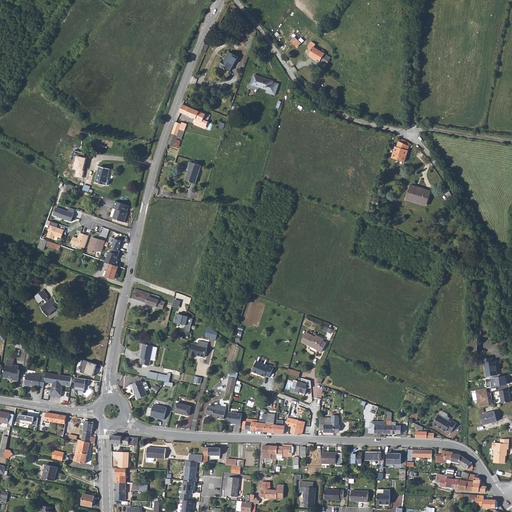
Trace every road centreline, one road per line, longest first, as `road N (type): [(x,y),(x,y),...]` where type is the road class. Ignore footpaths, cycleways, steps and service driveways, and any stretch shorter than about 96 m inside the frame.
road 1 (tertiary): [(500,497),(477,461),(449,444),(196,436),(123,419)]
road 2 (residential): [(234,0),(306,92),(358,122),(408,134),(430,152)]
road 3 (tertiary): [(220,0),(172,116),(138,234)]
road 4 (track): [(430,152),(490,251),(510,349)]
road 5 (tertiary): [(138,234),(111,399)]
road 6 (track): [(408,134),(418,0)]
